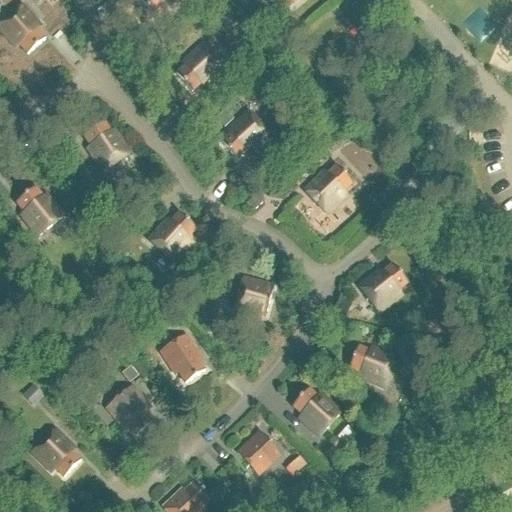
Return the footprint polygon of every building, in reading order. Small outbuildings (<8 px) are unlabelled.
[(173,8),(182,0),(141,0),(139,2),(154,20),(171,5),(173,8)] [(279,0),(288,9),(298,0),(279,0)] [(27,57),(44,42),(30,25),(33,23),(21,9),(0,27),(0,32),(15,50),(18,47),(27,57)] [(210,83),(224,70),(203,47),(183,66),(185,69),(176,77),(191,94),(207,80),(210,83)] [(219,120),(216,123),(223,131),(233,121),(224,112),(217,119),(219,120)] [(255,151),(268,138),(247,115),(227,133),(230,136),(220,145),(236,162),(252,148),(255,151)] [(110,136),(103,125),(83,138),(96,157),(93,159),(103,174),(128,156),(113,134),(110,136)] [(76,188),(83,183),(86,181),(78,169),(74,172),(68,177),(76,188)] [(352,186),(336,169),(320,184),(317,181),(304,193),(325,216),(345,198),(342,195),(352,186)] [(60,183),(51,190),(59,200),(67,194),(60,183)] [(42,201),(34,191),(16,205),(30,222),(27,225),(38,239),(62,219),(45,198),(42,201)] [(255,193),(243,204),(252,213),(264,202),(255,193)] [(0,225),(12,238),(25,227),(5,204),(0,207),(0,225)] [(187,241),(195,232),(178,216),(164,232),(161,230),(148,243),(171,264),(190,244),(187,241)] [(235,247),(232,256),(243,259),(245,250),(235,247)] [(407,286),(393,268),(375,281),(373,278),(359,290),(378,314),(399,297),(397,294),(407,286)] [(265,320),(273,290),(243,282),(235,312),(265,320)] [(350,308),(340,303),(333,317),(343,322),(350,308)] [(185,386),(204,374),(192,355),(196,353),(186,338),(160,355),(174,378),(178,376),(185,386)] [(391,340),(387,349),(398,354),(402,345),(391,340)] [(369,355),(357,350),(348,371),(369,379),(367,383),(384,390),(396,361),(371,351),(369,355)] [(146,371),(145,356),(131,357),(132,372),(146,371)] [(127,371),(120,377),(128,386),(135,380),(127,371)] [(350,395),(354,385),(321,371),(317,380),(350,395)] [(32,387),(22,398),(31,407),(42,397),(32,387)] [(136,439),(153,424),(140,407),(143,405),(131,390),(107,410),(124,431),(127,429),(136,439)] [(319,439),(340,416),(320,398),(317,401),(307,392),(292,409),(308,424),(306,427),(319,439)] [(263,422),(289,444),(297,436),(270,413),(263,422)] [(64,481),(80,464),(64,449),(67,446),(54,433),(32,455),(51,474),(54,471),(64,481)] [(258,478),(280,457),(259,435),(236,456),(258,478)] [(335,465),(349,449),(339,441),(325,457),(335,465)] [(295,476),(305,467),(299,460),(289,468),(295,476)] [(210,503),(194,486),(178,501),(175,498),(162,511),(163,511),(201,511),(210,503)]
